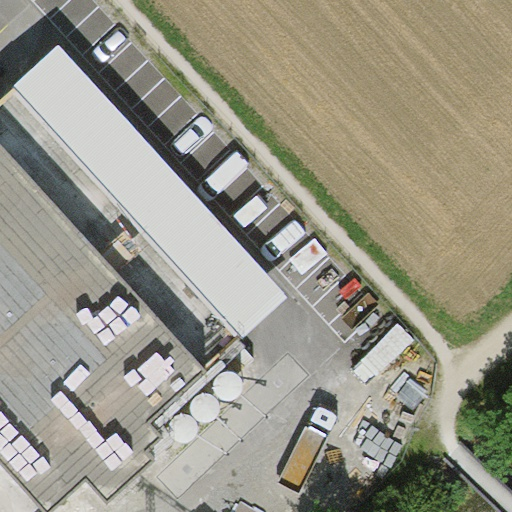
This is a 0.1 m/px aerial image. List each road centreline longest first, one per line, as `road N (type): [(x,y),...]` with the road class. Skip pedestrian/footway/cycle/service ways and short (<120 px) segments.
road 1 (unclassified): [(452,444),(53,0)]
road 2 (track): [(511,502),(452,444),(444,386),(511,321)]
